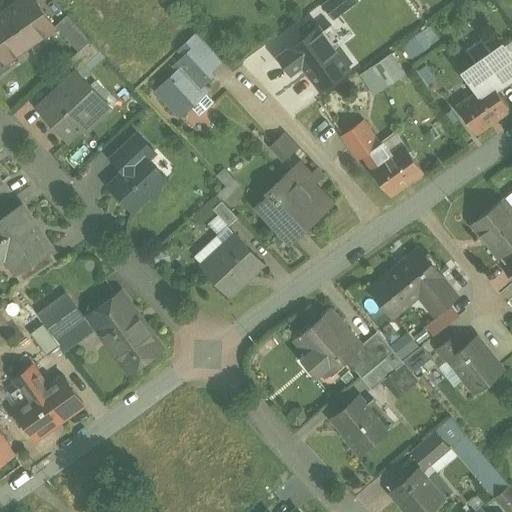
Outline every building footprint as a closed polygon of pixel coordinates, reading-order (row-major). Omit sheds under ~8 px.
[(10,13),(32,45),(46,35),(43,31),(54,23),(37,0),(23,0),(16,5),(17,7),(10,13)] [(357,0),(332,0),(326,5),(336,18),(358,1),(357,0)] [(326,5),(311,16),(320,28),(321,29),(336,18),(326,5)] [(32,45),(10,13),(2,18),(1,16),(0,16),(0,51),(4,58),(5,57),(8,61),(32,45)] [(92,40),(69,15),(57,26),(80,51),(92,40)] [(413,59),(442,40),(433,26),(404,45),(413,59)] [(320,28),(282,56),(293,72),(305,64),(322,87),(349,67),(321,29),(320,28)] [(198,32),(182,48),(190,56),(196,51),(207,62),(217,52),(198,32)] [(377,32),(356,47),(364,57),(384,43),(377,32)] [(80,51),(68,62),(78,72),(79,71),(102,51),(92,40),(80,51)] [(511,54),(506,46),(494,55),(493,53),(477,64),(478,66),(466,74),(479,92),(493,82),(498,90),(511,80),(511,54)] [(0,51),(0,76),(12,68),(8,61),(5,57),(4,58),(0,51)] [(190,56),(180,66),(184,70),(162,90),(182,112),(191,104),(205,91),(206,91),(200,85),(212,74),(205,67),(205,63),(207,62),(196,51),(190,56)] [(393,55),(368,71),(382,91),(406,75),(393,55)] [(78,72),(39,108),(69,140),(109,103),(79,71),(78,72)] [(479,92),(459,107),(478,135),(511,110),(511,109),(498,90),(493,82),(479,92)] [(205,91),(191,104),(201,115),(215,102),(205,91)] [(364,121),(344,135),(361,159),(365,156),(380,146),(381,145),(364,121)] [(140,135),(114,159),(127,172),(145,155),(148,158),(156,152),(140,135)] [(283,136),(273,146),(286,160),(296,151),(283,136)] [(406,145),(388,157),(380,146),(365,156),(373,168),(372,169),(391,196),(425,172),(406,145)] [(127,172),(112,186),(134,209),(149,196),(155,196),(161,190),(161,184),(167,179),(148,158),(145,155),(127,172)] [(302,165),(274,190),(272,192),(275,195),(261,207),(291,240),(305,227),(306,227),(308,225),(331,203),(310,180),(313,177),(302,165)] [(511,207),(505,199),(474,224),(502,258),(511,249),(511,207)] [(239,218),(224,201),(215,209),(231,226),(239,218)] [(24,205),(0,220),(0,262),(7,258),(22,281),(27,278),(22,269),(51,250),(52,249),(43,235),(41,236),(33,223),(35,222),(24,205)] [(227,245),(216,255),(218,257),(207,267),(205,264),(205,265),(204,266),(231,295),(265,264),(238,234),(227,245)] [(219,236),(197,256),(205,265),(205,264),(207,267),(218,257),(216,255),(227,245),(219,236)] [(421,248),(372,288),(395,317),(427,291),(441,309),(458,295),(444,277),(421,248)] [(51,250),(22,269),(27,278),(22,281),(23,282),(58,260),(58,259),(57,260),(51,250)] [(141,317),(123,292),(90,315),(94,319),(100,328),(131,372),(163,349),(146,325),(147,324),(147,323),(145,324),(141,318),(143,317),(142,316),(141,317)] [(70,295),(41,316),(67,352),(81,341),(73,329),(80,323),(83,327),(89,322),(70,295)] [(453,306),(428,326),(436,336),(461,316),(453,306)] [(330,312),(319,322),(318,321),(298,338),(311,353),(315,350),(329,366),(325,370),(330,375),(362,347),(330,310),(329,311),(330,312)] [(83,327),(80,323),(73,329),(81,341),(100,328),(94,319),(89,322),(83,327)] [(62,346),(45,324),(32,333),(49,355),(62,346)] [(379,332),(365,343),(372,351),(363,360),(372,370),(396,351),(379,332)] [(457,334),(438,349),(448,362),(453,358),(466,346),(457,334)] [(506,371),(479,336),(466,346),(453,358),(468,377),(465,379),(477,393),(506,371)] [(439,368),(445,362),(428,343),(411,358),(419,368),(430,358),(439,368)] [(372,370),(364,377),(374,390),(398,369),(395,366),(403,360),(396,351),(372,370)] [(30,397),(16,408),(37,437),(86,401),(65,372),(49,383),(35,364),(16,377),(30,397)] [(368,404),(360,395),(334,417),(351,438),(349,440),(361,454),(390,430),(389,429),(396,423),(375,398),(368,404)] [(453,417),(437,430),(452,448),(457,443),(468,434),(453,417)] [(437,431),(413,452),(424,465),(440,451),(444,455),(452,448),(437,430),(436,431),(437,431)] [(511,484),(468,434),(457,443),(479,468),(479,476),(497,496),(509,486),(511,484)] [(419,469),(406,480),(407,481),(393,492),(410,511),(431,511),(446,500),(419,469)] [(511,511),(511,488),(509,486),(497,496),(511,511)]
